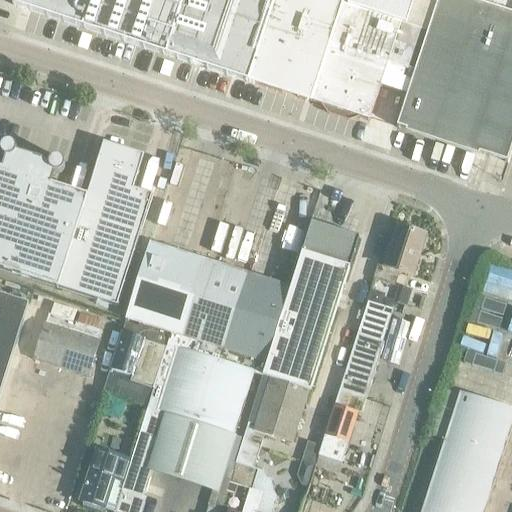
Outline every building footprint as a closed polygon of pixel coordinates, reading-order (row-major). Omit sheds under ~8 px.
[(82,29),(248,83),(275,0),(467,0),(511,14),(511,0),(14,0),(12,6),(82,29)] [(338,4),(339,0),(275,0),(248,83),(253,84),(253,83),(311,102),(342,6),(338,4)] [(415,73),(438,0),(339,0),(338,4),(342,6),(311,102),(369,121),(388,64),(415,73)] [(511,14),(467,0),(438,0),(415,73),(397,127),(507,164),(511,147),(511,14)] [(144,160),(115,150),(104,146),(87,199),(51,187),(55,176),(56,176),(59,176),(61,175),(62,174),(63,173),(64,172),(65,171),(65,170),(65,168),(65,167),(65,166),(65,165),(64,163),(64,162),(63,161),(62,160),(61,160),(59,159),(58,159),(57,159),(56,159),(54,159),(53,160),(52,160),(51,161),(50,162),(49,163),(41,160),(42,156),(26,152),(25,156),(16,153),(16,152),(16,150),(16,149),(16,148),(15,147),(14,146),(13,145),(12,144),(11,144),(10,143),(9,143),(6,144),(5,144),(4,145),(3,145),(2,146),(1,147),(1,149),(0,150),(0,151),(0,152),(0,154),(1,155),(1,156),(2,157),(3,158),(4,159),(5,159),(2,171),(0,169),(0,270),(116,308),(152,199),(133,193),(144,160)] [(302,253),(291,289),(263,377),(270,379),(309,391),(311,392),(350,268),(359,237),(312,222),(302,253)] [(373,280),(395,287),(400,273),(413,277),(417,263),(413,262),(416,252),(420,254),(426,236),(398,227),(386,268),(378,266),(373,280)] [(181,338),(205,261),(150,244),(126,320),(140,324),(172,334),(168,347),(192,355),(196,343),(181,338)] [(222,364),(250,276),(205,261),(181,338),(196,343),(192,355),(222,364)] [(263,378),(263,377),(291,289),(250,276),(222,364),(254,375),(263,378)] [(399,288),(394,303),(406,307),(411,292),(399,288)] [(372,292),(369,303),(380,307),(383,300),(380,294),(372,292)] [(0,296),(0,399),(29,306),(0,296)] [(369,303),(353,351),(380,359),(384,345),(382,344),(393,311),(380,307),(369,303)] [(35,361),(61,369),(75,323),(49,315),(46,325),(35,361)] [(75,323),(61,369),(88,377),(99,341),(102,331),(75,323)] [(172,334),(140,324),(139,328),(126,323),(111,371),(133,378),(131,383),(154,390),(168,347),(172,334)] [(235,435),(254,375),(222,364),(192,355),(168,347),(154,390),(133,459),(125,484),(116,511),(142,511),(145,504),(143,503),(170,414),(235,435)] [(353,351),(340,393),(366,401),(380,359),(353,351)] [(242,446),(260,451),(265,436),(292,444),(309,391),(270,379),(256,426),(249,424),(244,441),(242,446)] [(366,401),(340,393),(326,438),(325,437),(316,469),(338,475),(358,415),(362,416),(366,401)] [(485,511),(511,428),(511,411),(460,395),(422,511),(485,511)] [(236,464),(242,446),(244,441),(237,439),(215,509),(221,511),(230,483),(236,464)] [(254,469),(260,451),(242,446),(236,464),(254,469)] [(115,481),(125,484),(133,459),(98,448),(81,503),(84,504),(84,508),(96,511),(101,511),(103,509),(106,511),(115,481)] [(308,488),(315,467),(302,462),(297,477),(302,486),(308,488)] [(230,483),(253,491),(259,471),(254,469),(236,464),(230,483)] [(253,491),(261,493),(255,511),(273,511),(278,499),(274,492),(272,492),(273,487),(271,483),(266,481),(267,479),(263,472),(259,471),(253,491)] [(255,511),(261,493),(253,491),(248,506),(247,506),(244,511),(255,511)]
